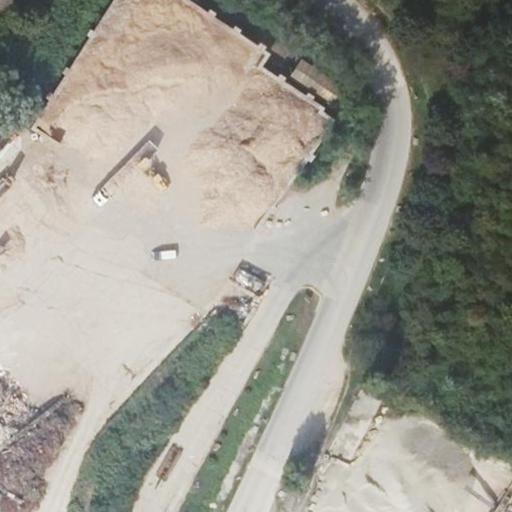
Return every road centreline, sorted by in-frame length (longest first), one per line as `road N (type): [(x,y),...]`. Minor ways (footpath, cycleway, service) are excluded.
road 1 (unknown): [(58,511),(119,356),(193,247),(226,227),(286,244)]
road 2 (unknown): [(286,244),(132,511)]
